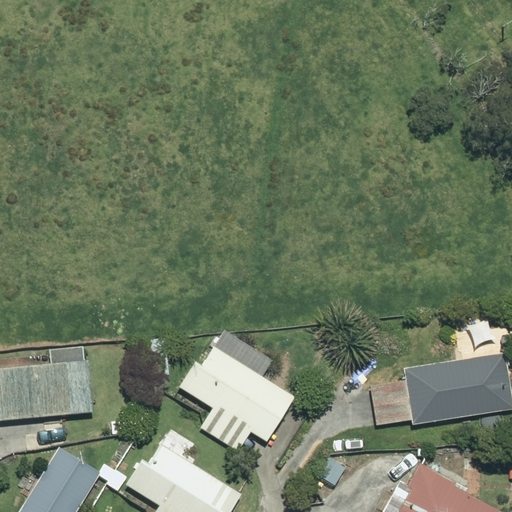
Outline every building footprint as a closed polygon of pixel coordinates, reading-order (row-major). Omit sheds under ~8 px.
[(147,341),(150,377),(172,375),(168,338),(147,341)] [(338,344),(331,353),(338,359),(345,349),(338,344)] [(217,346),(189,392),(270,442),(298,398),(217,346)] [(511,371),(509,352),(408,368),(416,425),(511,409),(511,371)] [(0,369),(0,415),(1,416),(1,421),(97,411),(92,361),(0,369)] [(129,421),(113,422),(113,433),(130,432),(129,421)] [(164,444),(136,489),(172,511),(233,511),(245,494),(164,444)] [(62,448),(22,511),(80,511),(104,473),(62,448)] [(459,482),(423,463),(411,487),(414,488),(402,511),(503,511),(457,488),(459,482)] [(117,470),(108,484),(120,491),(129,477),(117,470)]
